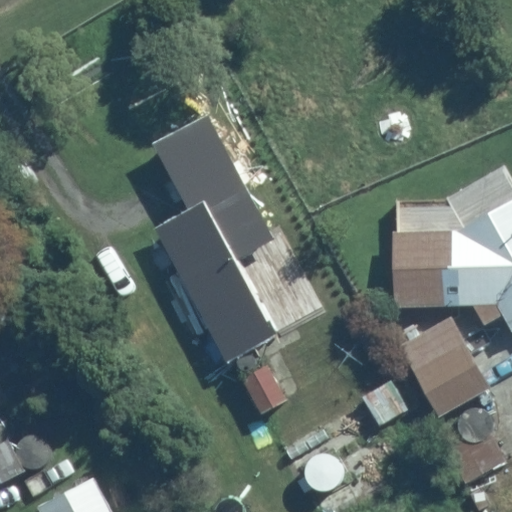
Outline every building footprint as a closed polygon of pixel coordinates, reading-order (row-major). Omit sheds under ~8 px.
[(174,224),(160,231),(228,361),(282,333),(214,203),(259,179),(219,102),(133,147),(174,224)] [(511,329),(511,194),(460,223),(388,225),(389,307),(494,305),(509,332),(511,329)] [(493,390),(450,317),(393,349),(435,423),(493,390)] [(266,365),(243,378),(264,417),(288,404),(266,365)] [(411,412),(391,382),(358,404),(379,434),(411,412)] [(0,418),(0,486),(29,471),(0,418)] [(68,461),(26,480),(40,511),(113,511),(98,477),(79,486),(68,461)]
